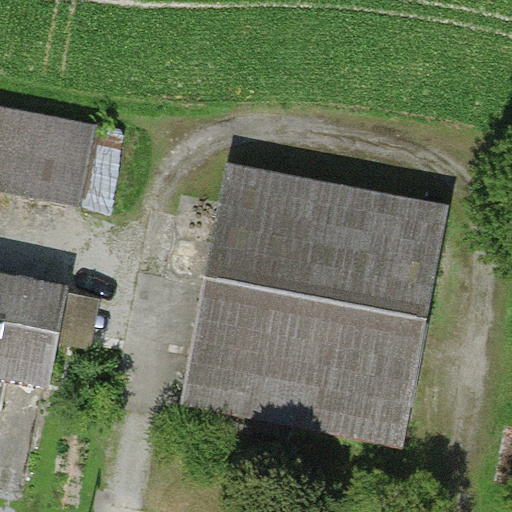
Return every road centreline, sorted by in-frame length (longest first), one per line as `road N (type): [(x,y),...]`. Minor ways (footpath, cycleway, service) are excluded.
road 1 (track): [(119,511),(177,177),(223,139),(307,140),(424,168),(473,200),(489,264),(462,511)]
road 2 (track): [(0,234),(46,244),(148,319)]
